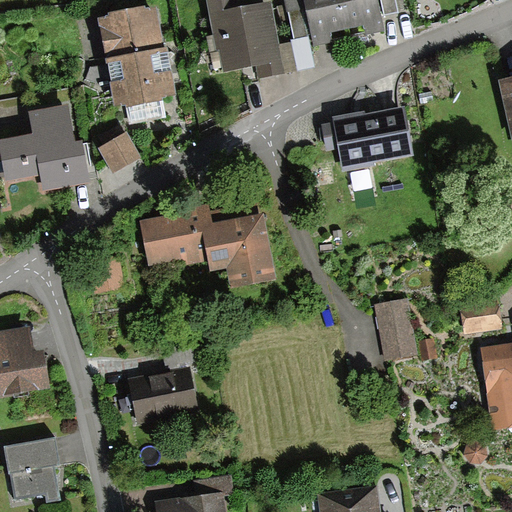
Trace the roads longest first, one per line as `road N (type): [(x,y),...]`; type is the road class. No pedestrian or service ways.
road 1 (residential): [(511,10),(185,159),(33,259)]
road 2 (residential): [(33,259),(51,290),(108,511)]
